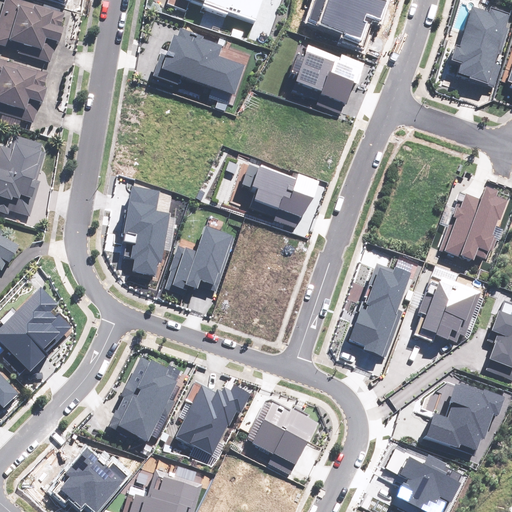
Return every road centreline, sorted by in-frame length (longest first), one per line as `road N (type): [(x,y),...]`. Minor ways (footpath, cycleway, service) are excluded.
road 1 (residential): [(114,0),(74,244),(80,274),(120,309)]
road 2 (residential): [(290,371),(387,107)]
road 3 (residential): [(0,465),(81,386),(120,309)]
road 4 (residential): [(290,371),(332,388),(358,420),(320,511)]
road 5 (residential): [(120,309),(290,371)]
road 6 (residential): [(387,107),(508,145)]
